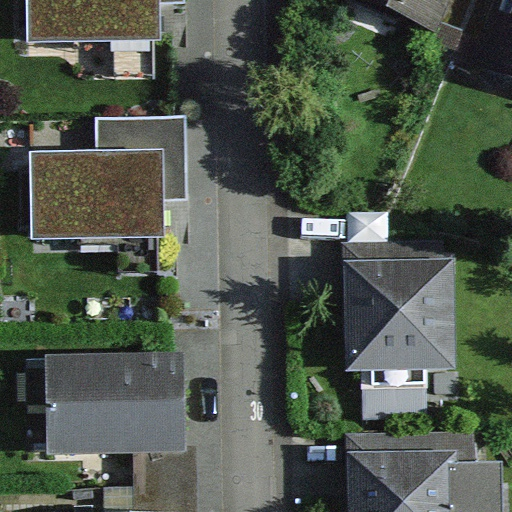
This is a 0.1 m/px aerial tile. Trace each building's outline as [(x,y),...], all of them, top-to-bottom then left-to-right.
[(26,0),(28,52),(159,50),(158,11),(184,10),(183,0),(26,0)] [(349,0),(428,34),(422,50),(450,63),(478,0),(349,0)] [(472,73),(511,89),(511,0),(478,0),(450,63),(472,73)] [(32,251),(166,248),(165,209),(187,208),(185,119),(93,122),(94,160),(30,162),(32,251)] [(457,392),(455,269),(348,271),(348,319),(349,379),(361,379),(361,393),(367,393),(367,426),(425,425),(425,392),(457,392)] [(184,361),(46,363),(46,373),(27,373),(27,410),(50,410),(50,459),(150,458),(150,511),(193,511),(193,453),(185,454),(184,405),(184,361)] [(461,462),(350,463),(350,508),(350,511),(502,511),(502,474),(462,474),(461,462)] [(128,511),(129,496),(110,496),(110,511),(128,511)]
